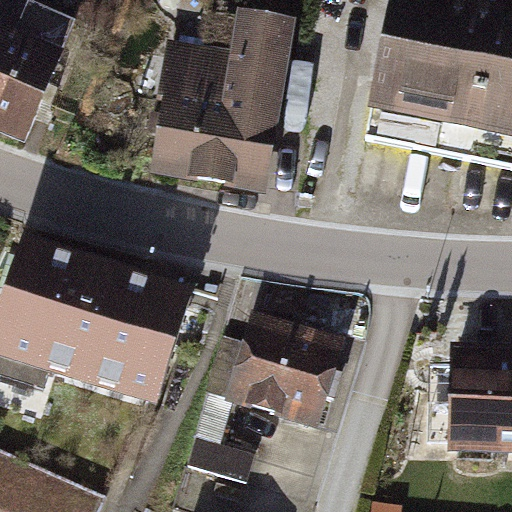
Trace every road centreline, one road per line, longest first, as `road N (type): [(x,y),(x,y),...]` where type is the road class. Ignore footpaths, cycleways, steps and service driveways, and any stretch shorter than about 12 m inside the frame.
road 1 (residential): [(0,172),(99,211),(260,249),(406,263)]
road 2 (residential): [(406,263),(403,302),(339,511)]
